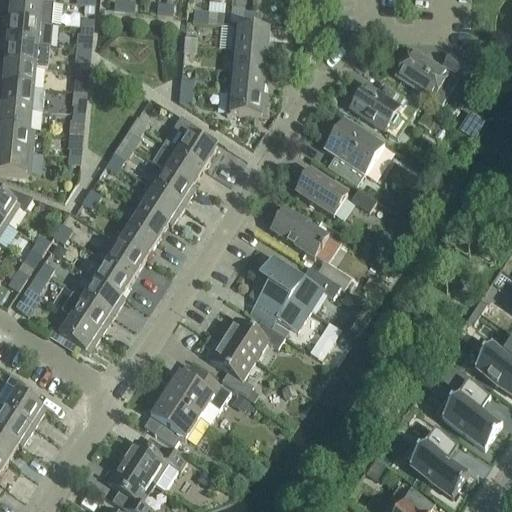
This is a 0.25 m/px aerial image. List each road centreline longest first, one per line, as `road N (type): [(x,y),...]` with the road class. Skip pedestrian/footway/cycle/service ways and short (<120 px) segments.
road 1 (residential): [(113,399),(307,100),(368,33)]
road 2 (residential): [(38,511),(113,399)]
road 3 (residential): [(113,399),(0,326)]
